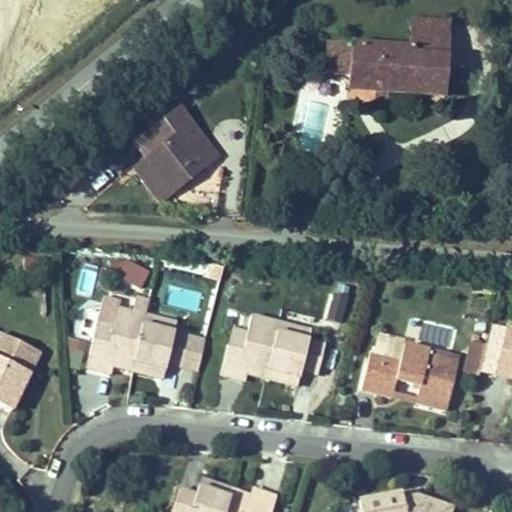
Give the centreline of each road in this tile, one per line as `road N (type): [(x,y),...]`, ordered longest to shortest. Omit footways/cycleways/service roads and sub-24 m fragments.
road 1 (residential): [(0,223),(511,259)]
road 2 (residential): [(511,504),(479,464),(129,423),(78,444)]
road 3 (tertiary): [(0,153),(184,0)]
